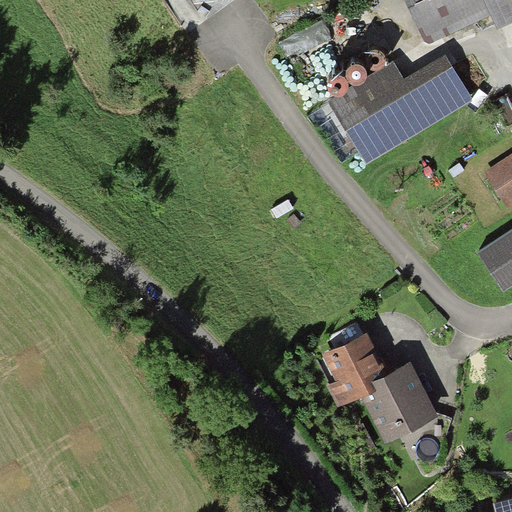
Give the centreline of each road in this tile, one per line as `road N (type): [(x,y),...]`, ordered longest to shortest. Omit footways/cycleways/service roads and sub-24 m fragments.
road 1 (unclassified): [(342,511),(227,363),(159,296),(0,174)]
road 2 (residential): [(511,313),(469,322),(446,306),(330,172),(229,32)]
